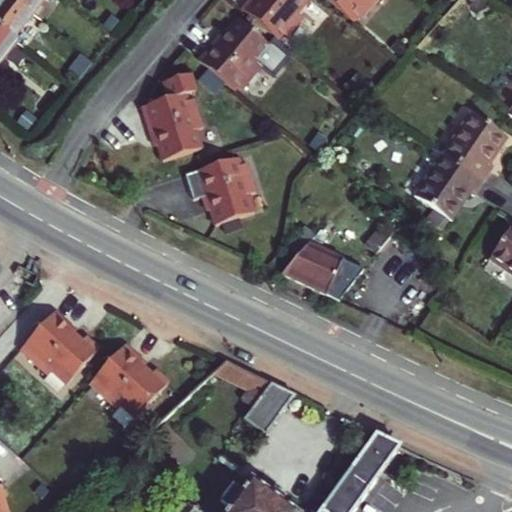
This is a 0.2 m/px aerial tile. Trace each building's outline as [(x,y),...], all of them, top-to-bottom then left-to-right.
[(0,0),(0,29),(17,43),(23,48),(43,22),(33,14),(14,0),(0,0)] [(14,0),(33,14),(44,0),(14,0)] [(248,0),(243,7),(278,36),(282,30),(289,36),(305,17),(299,11),(308,0),(248,0)] [(331,0),(353,18),(358,13),(365,18),(379,0),(331,0)] [(218,36),(199,59),(236,90),(241,84),(245,87),(264,64),(276,74),(292,56),(274,41),(271,44),(239,18),(222,39),(218,36)] [(0,64),(17,43),(0,29),(0,64)] [(168,100),(140,109),(150,138),(154,137),(162,163),(201,150),(195,131),(203,129),(193,100),(189,102),(186,94),(195,92),(189,75),(163,84),(168,100)] [(485,184),(495,170),(489,166),(507,139),(473,116),(445,157),(485,184)] [(485,184),(445,157),(417,198),(451,221),(468,195),(474,199),(485,184)] [(240,158),(185,176),(194,201),(202,198),(204,202),(208,201),(216,227),(255,214),(249,195),(257,193),(247,164),(243,166),(240,158)] [(365,244),(378,254),(394,234),(382,225),(365,244)] [(511,226),(491,257),(511,271),(511,226)] [(298,257),(316,236),(304,227),(287,246),(287,248),(298,257)] [(328,237),(321,231),(316,236),(298,257),(283,273),(341,300),(365,270),(319,248),(328,237)] [(79,332),(58,313),(23,351),(51,377),(55,372),(70,386),(102,350),(89,338),(85,342),(76,334),(79,332)] [(148,365),(127,347),(93,385),(120,410),(124,406),(140,420),(172,384),(158,372),(154,376),(145,368),(148,365)] [(263,399),(272,386),(226,364),(214,375),(263,399)] [(272,386),(263,399),(246,422),(268,438),(298,399),(272,386)] [(355,511),(402,448),(376,436),(320,511),(355,511)] [(0,511),(15,511),(17,511),(0,474),(0,511)] [(292,511),(253,482),(229,511),(292,511)]
